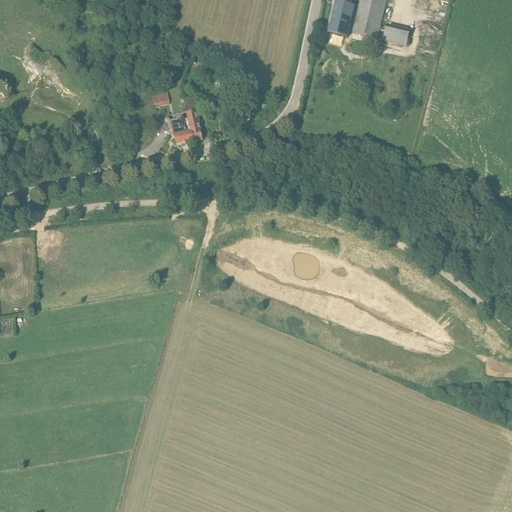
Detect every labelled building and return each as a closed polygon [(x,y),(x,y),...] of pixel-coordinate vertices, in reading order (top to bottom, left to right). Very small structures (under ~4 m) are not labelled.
[(360,0),(352,34),(377,40),(384,12),(387,0),(360,0)] [(337,3),(328,34),(346,38),(354,8),(337,3)] [(384,42),(407,47),(411,32),(387,26),(384,42)] [(253,105),(256,89),(248,87),(245,104),(253,105)] [(160,106),(169,105),(167,92),(162,92),(162,94),(157,95),(157,96),(152,96),(152,102),(159,101),(160,106)] [(184,100),(187,115),(185,116),(187,120),(186,120),(192,143),(203,141),(193,98),(184,100)] [(174,140),(176,147),(192,143),(186,120),(184,121),(184,119),(177,121),(178,122),(169,124),(173,140),(174,140)]
